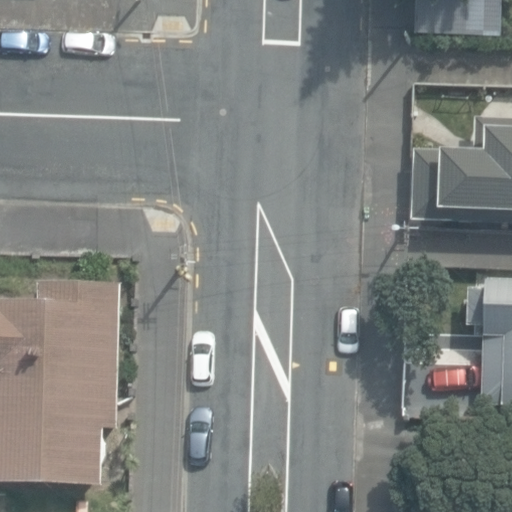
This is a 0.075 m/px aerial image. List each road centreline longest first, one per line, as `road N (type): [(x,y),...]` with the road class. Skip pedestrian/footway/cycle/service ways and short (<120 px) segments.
road 1 (residential): [(269,511),(278,118)]
road 2 (residential): [(278,118),(0,112)]
